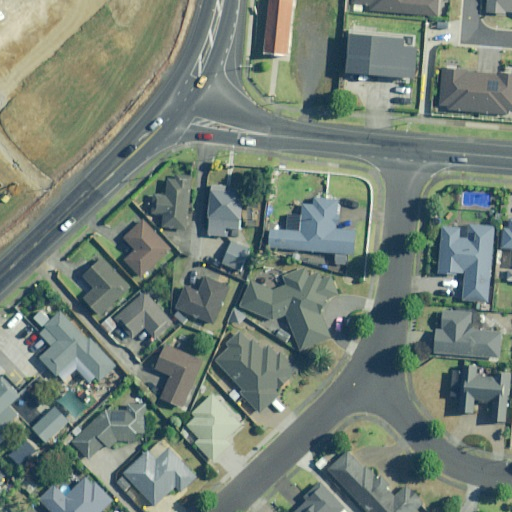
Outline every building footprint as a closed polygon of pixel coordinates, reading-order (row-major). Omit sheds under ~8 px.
[(294,0),(266,0),(262,55),(290,57),(294,0)] [(431,21),(433,0),(350,0),(361,2),(360,12),(431,21)] [(511,0),(490,0),(489,12),(511,14),(511,0)] [(408,40),(348,35),(345,75),(405,80),(405,77),(414,77),(416,47),(408,46),(408,40)] [(511,73),(442,68),(439,112),(511,116),(511,73)] [(32,84),(26,78),(14,89),(20,95),(10,104),(39,134),(66,109),(36,79),(32,84)] [(24,177),(0,149),(0,196),(1,198),(24,177)] [(325,175),(313,175),(312,186),(325,187),(325,175)] [(164,196),(153,195),(150,216),(162,218),(160,229),(183,232),(189,181),(166,178),(164,196)] [(222,240),(223,229),(239,230),(242,187),(223,186),(209,185),(204,239),(222,240)] [(355,235),(337,234),(338,215),(339,200),(312,198),(312,207),(300,206),(299,233),(267,231),(266,251),(354,256),(355,235)] [(134,250),(124,259),(142,278),(169,254),(172,251),(144,219),(123,237),(134,250)] [(511,219),(509,219),(508,227),(502,227),(501,251),(511,251),(511,269),(506,269),(506,282),(511,282),(511,219)] [(460,272),(466,273),(464,298),(491,300),(497,228),(470,226),(469,236),(463,235),(464,226),(443,224),(439,272),(460,272)] [(264,234),(254,232),(252,245),(262,247),(264,234)] [(249,249),(231,241),(220,264),(238,272),(249,249)] [(81,277),(93,290),(80,302),(97,319),(117,298),(129,287),(102,258),(81,277)] [(275,277),(278,287),(268,290),(247,280),(233,310),(270,327),(275,316),(284,314),(296,353),(329,342),(318,307),(339,299),(330,277),(323,279),(320,270),(305,276),(302,268),(275,277)] [(231,285),(205,275),(199,290),(185,284),(176,306),(215,322),(221,309),(231,285)] [(145,291),(114,317),(132,338),(142,330),(150,339),(170,321),(163,313),(163,312),(145,291)] [(443,323),(438,322),(436,355),(500,359),(503,327),(477,325),(478,310),(444,308),(443,323)] [(245,316),(235,311),(230,322),(240,326),(245,316)] [(115,365),(62,312),(42,332),(55,346),(39,362),(55,378),(72,362),(95,385),(115,365)] [(118,326),(110,317),(102,324),(109,333),(118,326)] [(238,378),(235,382),(262,410),(299,375),(280,355),(276,359),(264,347),(259,352),(240,332),(227,345),(230,348),(219,358),(238,378)] [(152,373),(168,379),(161,399),(183,408),(191,389),(202,360),(163,345),(152,373)] [(473,398),(494,399),(491,423),(503,424),(505,400),(506,387),(507,374),(496,373),(495,379),(475,378),(476,365),(460,363),(459,377),(450,376),(448,396),(458,396),(456,414),(472,415),(473,398)] [(0,412),(20,394),(1,374),(0,375),(0,412)] [(95,401),(79,384),(61,401),(76,418),(95,401)] [(234,446),(228,439),(244,425),(215,392),(192,413),(195,416),(186,423),(202,441),(196,446),(213,465),(234,446)] [(127,410),(112,410),(109,406),(103,412),(72,441),(90,460),(108,443),(136,440),(135,434),(143,434),(146,403),(127,406),(127,410)] [(68,421),(54,407),(32,430),(46,443),(68,421)] [(167,446),(153,459),(145,450),(120,474),(151,507),(166,493),(171,498),(195,476),(167,446)] [(412,511),(424,502),(405,481),(388,496),(348,452),(328,471),(364,511),(412,511)] [(105,511),(113,505),(86,474),(66,492),(58,483),(38,501),(47,511),(105,511)] [(38,486),(28,475),(20,482),(30,493),(38,486)] [(290,511),(342,511),(345,509),(321,483),(290,511)]
